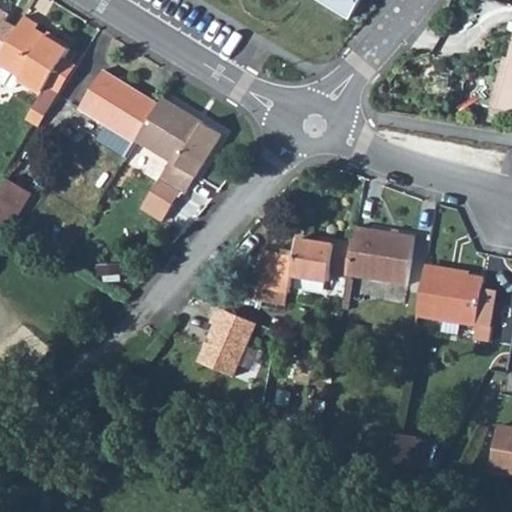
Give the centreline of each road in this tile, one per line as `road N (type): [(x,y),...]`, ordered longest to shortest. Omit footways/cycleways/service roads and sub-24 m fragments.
road 1 (track): [(0,444),(115,347),(315,128)]
road 2 (residential): [(98,0),(315,128)]
road 3 (residential): [(315,128),(511,201)]
road 4 (residential): [(315,128),(414,0)]
